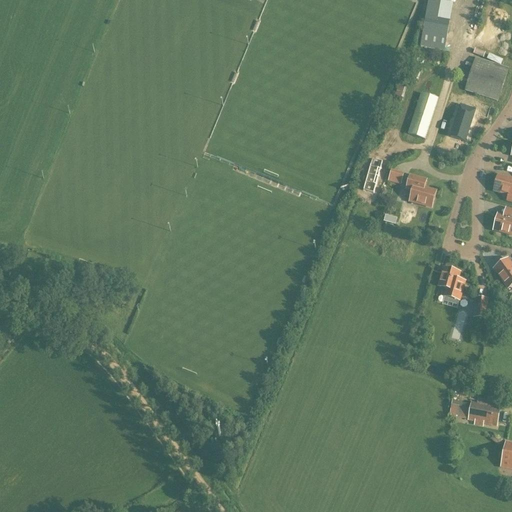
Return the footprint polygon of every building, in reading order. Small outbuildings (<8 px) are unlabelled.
[(427,0),(427,3),(419,50),(429,51),(429,48),(444,51),(446,41),(448,34),(450,22),(438,19),(441,1),(441,0),(427,0)] [(485,53),(483,58),(493,62),(495,57),(485,53)] [(464,91),(498,102),(509,69),(475,58),(464,91)] [(421,94),(408,135),(425,141),(438,99),(421,94)] [(451,134),(466,139),(474,113),(459,108),(451,134)] [(375,194),(383,162),(372,159),(363,190),(375,194)] [(391,170),(388,181),(401,185),(404,173),(391,170)] [(511,180),(498,176),(493,192),(509,196),(507,202),(511,203),(511,180)] [(426,181),(410,177),(406,190),(412,191),(409,202),(432,208),(436,192),(424,189),(426,181)] [(511,210),(506,209),(504,217),(498,215),(493,231),(511,235),(511,210)] [(385,215),(383,222),(395,225),(397,218),(385,215)] [(511,266),(507,260),(494,270),(508,289),(511,286),(511,266)] [(444,297),(459,301),(465,282),(457,280),(459,273),(456,272),(457,270),(448,268),(447,270),(444,269),(439,287),(446,289),(444,297)] [(474,318),(487,319),(488,299),(475,298),(474,318)] [(453,411),(456,412),(455,418),(468,420),(467,422),(497,428),(501,409),(471,403),(471,405),(458,402),(458,403),(454,402),(453,411)] [(501,468),(511,470),(511,444),(506,443),(501,468)]
